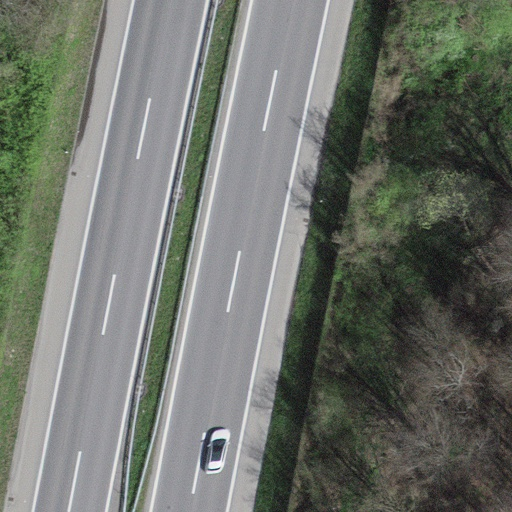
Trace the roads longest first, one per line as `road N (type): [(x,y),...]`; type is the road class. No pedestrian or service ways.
road 1 (motorway): [(190,511),(293,0)]
road 2 (motorway): [(171,0),(70,511)]
